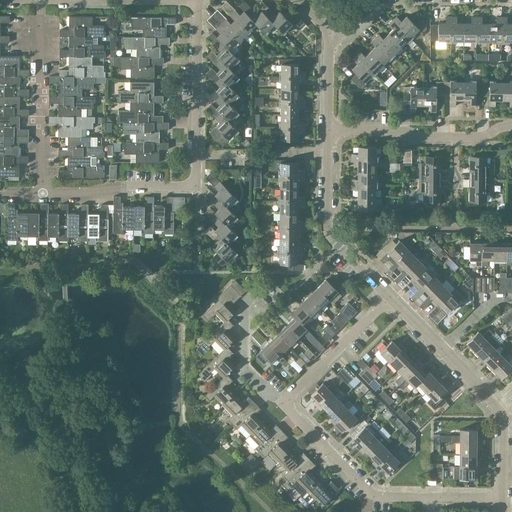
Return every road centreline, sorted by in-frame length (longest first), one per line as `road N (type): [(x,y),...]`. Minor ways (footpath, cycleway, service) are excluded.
road 1 (residential): [(502,498),(374,495),(282,403)]
road 2 (residential): [(42,195),(39,0)]
road 3 (residential): [(502,498),(501,415),(439,350)]
road 4 (residential): [(388,298),(328,235),(327,153)]
road 5 (residential): [(195,154),(197,0)]
road 6 (residential): [(42,195),(195,186)]
road 7 (residential): [(282,403),(244,369),(244,304),(268,281)]
road 8 (residential): [(282,403),(388,298)]
road 9 (residential): [(195,154),(327,153)]
road 10 (residential): [(455,137),(327,130)]
